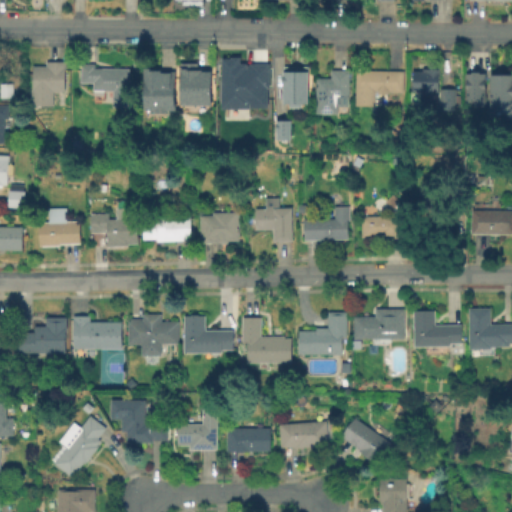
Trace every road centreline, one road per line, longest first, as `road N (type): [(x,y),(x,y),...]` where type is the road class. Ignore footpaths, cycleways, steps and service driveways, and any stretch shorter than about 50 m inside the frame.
road 1 (tertiary): [(511,32),(0,27)]
road 2 (residential): [(409,277),(0,278)]
road 3 (residential): [(325,511),(323,504),(272,493),(175,494),(151,499),(139,511)]
